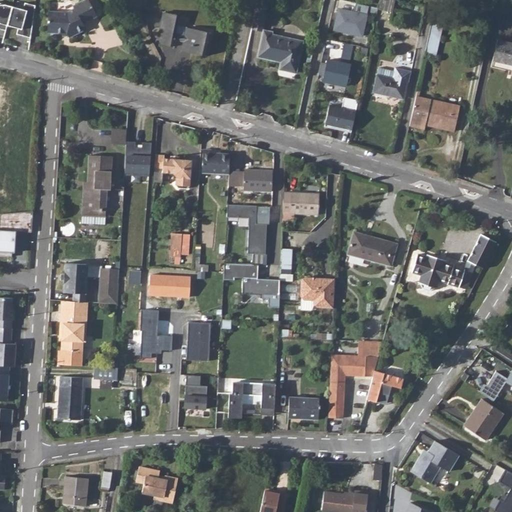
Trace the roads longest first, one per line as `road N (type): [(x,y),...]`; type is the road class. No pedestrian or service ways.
road 1 (residential): [(32,453),(195,440),(395,448),(511,258)]
road 2 (residential): [(55,73),(511,212)]
road 3 (residential): [(55,73),(41,283)]
road 4 (residential): [(41,283),(32,453)]
